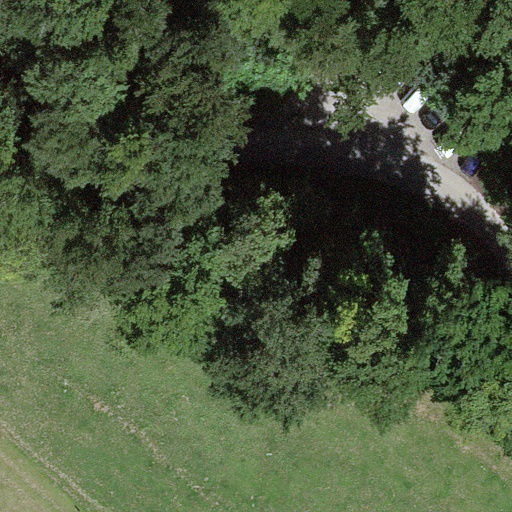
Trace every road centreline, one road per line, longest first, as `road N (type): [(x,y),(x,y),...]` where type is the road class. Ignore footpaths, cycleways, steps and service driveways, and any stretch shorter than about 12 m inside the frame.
road 1 (unclassified): [(10,0),(77,60),(511,293)]
road 2 (track): [(511,250),(333,0)]
